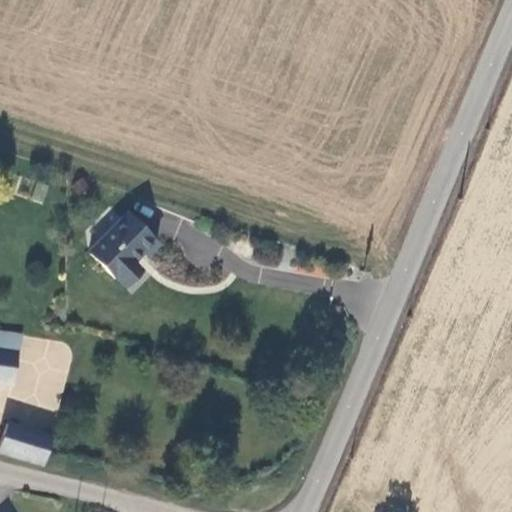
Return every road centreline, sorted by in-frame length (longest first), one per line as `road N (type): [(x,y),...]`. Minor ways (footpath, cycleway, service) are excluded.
road 1 (tertiary): [(299,511),(511,12)]
road 2 (unclassified): [(158,511),(0,471)]
